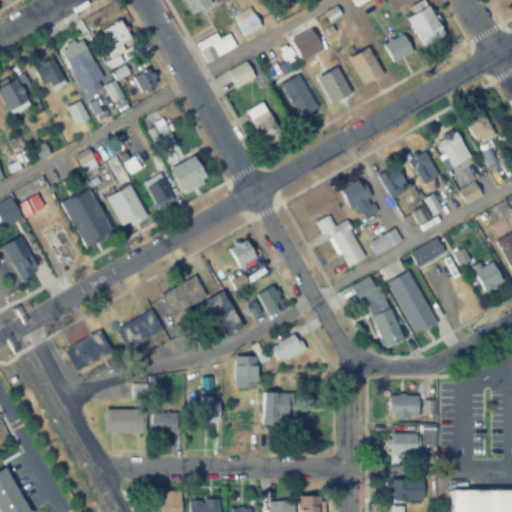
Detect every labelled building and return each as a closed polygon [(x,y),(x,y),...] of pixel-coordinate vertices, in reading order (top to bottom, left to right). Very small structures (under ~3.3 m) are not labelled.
[(181,0),(189,14),(214,0),(213,0),(181,0)] [(412,13),(406,16),(419,47),(441,37),(425,0),(421,0),(409,5),(412,13)] [(326,23),(338,17),(334,7),(322,13),(326,23)] [(242,37),(259,27),(247,8),(230,18),(242,37)] [(226,33),(216,39),(213,33),(193,44),(204,64),(234,47),(226,33)] [(380,44),(389,65),(411,55),(402,34),(380,44)] [(79,97),(101,88),(81,39),(59,47),(79,97)] [(346,59),(360,85),(379,74),(365,48),(346,59)] [(103,61),(113,80),(126,73),(116,54),(103,61)] [(64,85),(50,58),(31,67),(40,85),(46,82),(51,91),(64,85)] [(224,71),(234,88),(253,77),(244,61),(224,71)] [(347,95),(335,68),(315,77),(328,104),(347,95)] [(154,84),(146,69),(129,78),(138,93),(154,84)] [(27,83),(15,73),(0,91),(0,101),(13,112),(26,96),(21,91),(27,83)] [(298,119),(315,109),(295,75),(278,86),(298,119)] [(276,127),(258,101),(242,112),(260,138),(276,127)] [(64,109),(73,126),(85,119),(76,102),(64,109)] [(494,136),(480,112),(463,122),(477,146),(494,136)] [(433,145),(453,171),(470,157),(451,131),(433,145)] [(33,162),(47,156),(42,144),(28,150),(33,162)] [(403,164),(423,184),(435,172),(415,152),(403,164)] [(180,193),(205,181),(192,155),(167,167),(180,193)] [(373,181),(391,200),(407,185),(389,166),(373,181)] [(156,208),(174,195),(158,172),(140,185),(156,208)] [(368,200),(360,181),(338,190),(346,209),(368,200)] [(455,192),(462,205),(478,196),(471,182),(455,192)] [(143,216),(127,185),(103,198),(120,229),(143,216)] [(60,201),(79,248),(108,236),(89,189),(60,201)] [(440,213),(430,195),(419,201),(423,207),(408,214),(415,226),(440,213)] [(362,258),(343,221),(331,227),(326,216),(312,222),(319,237),(324,234),(341,269),(362,258)] [(490,238),(511,275),(511,274),(511,232),(509,227),(490,238)] [(398,240),(390,228),(365,245),(374,257),(398,240)] [(404,253),(413,270),(446,251),(437,234),(404,253)] [(0,247),(18,280),(36,270),(17,236),(0,245),(0,247)] [(227,247),(236,268),(254,260),(245,239),(227,247)] [(466,266),(481,293),(503,280),(491,258),(479,265),(476,260),(466,266)] [(381,279),(403,267),(432,321),(410,333),(381,279)] [(346,284),(354,301),(363,297),(368,310),(384,303),(371,273),(346,284)] [(203,297),(192,276),(157,295),(168,316),(203,297)] [(254,294),(265,314),(281,305),(270,285),(254,294)] [(203,301),(224,336),(240,326),(220,291),(203,301)] [(368,315),(386,306),(400,335),(382,344),(368,315)] [(113,329),(124,351),(160,332),(148,310),(113,329)] [(61,349),(72,370),(108,352),(97,331),(61,349)] [(268,347),(278,364),(301,349),(292,333),(268,347)] [(255,386),(255,357),(231,357),(231,386),(255,386)] [(259,425),(286,425),(286,393),(259,393),(259,425)] [(386,418),(415,418),(415,396),(386,396),(386,418)] [(195,420),(217,420),(217,397),(195,397),(195,420)] [(102,433),(142,433),(142,408),(102,408),(102,433)] [(148,431),(174,431),(174,409),(148,409),(148,431)] [(388,455),(417,455),(417,434),(388,434),(388,455)] [(26,511),(4,468),(0,470),(0,511),(26,511)] [(420,502),(420,480),(383,480),(383,502),(420,502)] [(448,511),(449,490),(510,490),(510,501),(511,501),(511,511),(448,511)] [(178,511),(179,491),(159,491),(158,511),(178,511)] [(322,511),(322,496),(295,496),(295,511),(322,511)] [(216,511),(217,500),(185,500),(185,511),(216,511)] [(290,511),(290,502),(266,502),(265,511),(290,511)]
